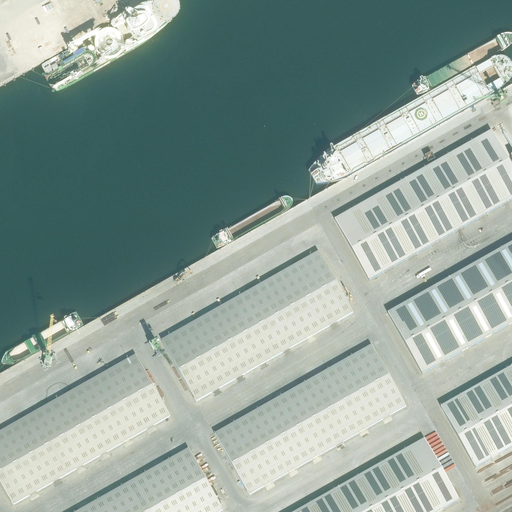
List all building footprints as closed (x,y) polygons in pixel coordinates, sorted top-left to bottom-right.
[(511,168),(491,131),(335,220),(369,281),(511,200),(511,168)] [(511,243),(388,314),(422,375),(511,323),(511,243)] [(196,402),(353,313),(318,252),(162,341),(196,402)] [(371,346),(215,434),(249,495),(406,407),(371,346)] [(136,356),(0,432),(0,481),(13,505),(170,417),(136,356)] [(511,365),(443,405),(477,466),(511,446),(511,365)] [(69,380),(73,386),(83,380),(80,374),(69,380)] [(57,382),(46,388),(52,398),(62,392),(57,382)] [(424,439),(295,511),(438,511),(459,500),(424,439)] [(189,449),(77,511),(219,511),(223,510),(189,449)]
